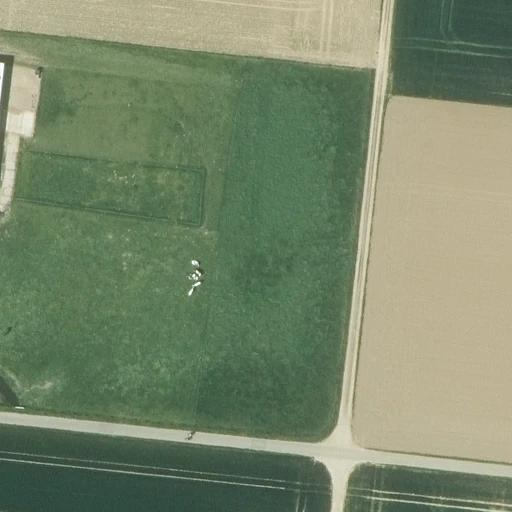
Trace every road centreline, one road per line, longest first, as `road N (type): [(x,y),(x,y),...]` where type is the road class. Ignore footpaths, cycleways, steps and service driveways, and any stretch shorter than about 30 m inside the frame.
road 1 (track): [(405,0),(349,511)]
road 2 (track): [(0,429),(511,479)]
